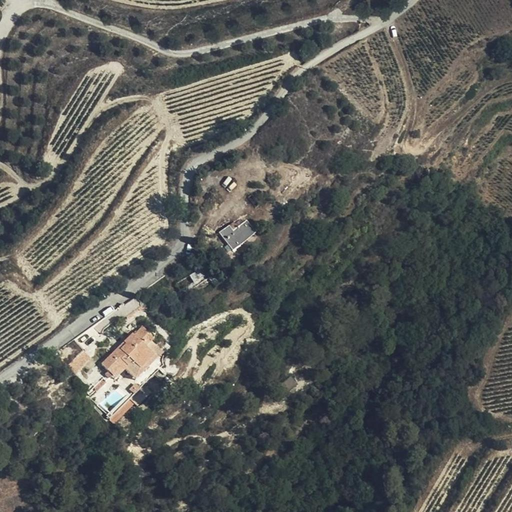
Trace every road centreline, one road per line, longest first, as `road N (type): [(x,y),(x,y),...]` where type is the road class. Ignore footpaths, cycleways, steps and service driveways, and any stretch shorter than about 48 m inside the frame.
road 1 (residential): [(413,0),(318,58),(241,140),(196,162),(187,172),(180,243),(167,264),(0,380)]
road 2 (track): [(55,0),(171,52),(320,17),(384,23)]
